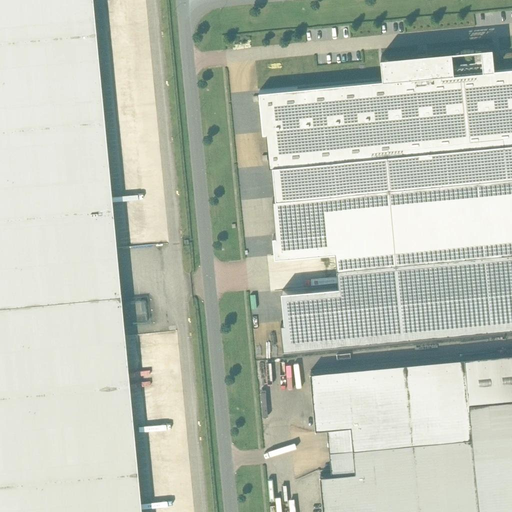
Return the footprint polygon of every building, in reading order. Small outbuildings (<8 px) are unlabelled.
[(139,511),(91,0),(0,0),(0,511),(139,511)] [(259,90),(262,118),(263,118),(264,127),(263,127),(263,128),(264,128),(264,130),(263,130),(263,132),(267,132),(270,166),(273,165),(275,184),(276,184),(276,186),(276,187),(277,196),(276,196),(276,198),(274,198),(273,198),(277,235),(274,235),(273,235),(274,242),(275,242),(275,244),(276,253),(275,253),(275,256),(276,256),(336,250),(339,285),(282,290),(285,322),(281,322),(284,348),(511,326),(511,66),(495,68),(494,67),(495,67),(493,45),(381,55),(383,78),(384,78),(384,79),(259,90)] [(127,300),(127,323),(146,322),(145,300),(127,300)] [(311,370),(310,371),(316,428),(317,428),(316,428),(327,427),(351,424),(353,448),(473,436),(469,402),(511,397),(511,351),(311,371),(311,370)] [(321,473),(320,473),(323,511),(511,511),(511,397),(469,402),(473,436),(353,448),(356,471),(332,473),(321,474),(321,473)]
